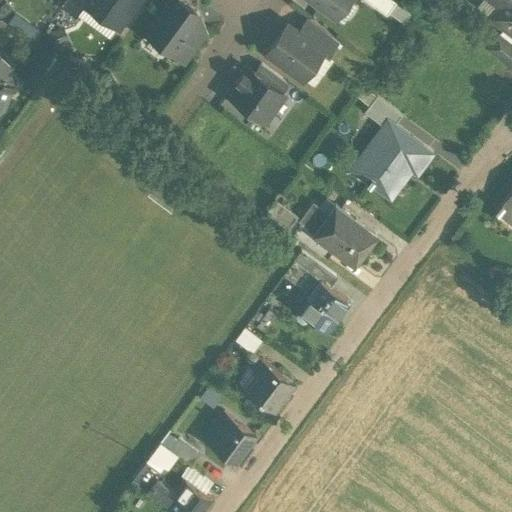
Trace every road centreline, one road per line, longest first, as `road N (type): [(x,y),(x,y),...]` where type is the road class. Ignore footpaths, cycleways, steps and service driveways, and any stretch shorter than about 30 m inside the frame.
road 1 (residential): [(511,131),(224,511)]
road 2 (residential): [(254,12),(169,129)]
